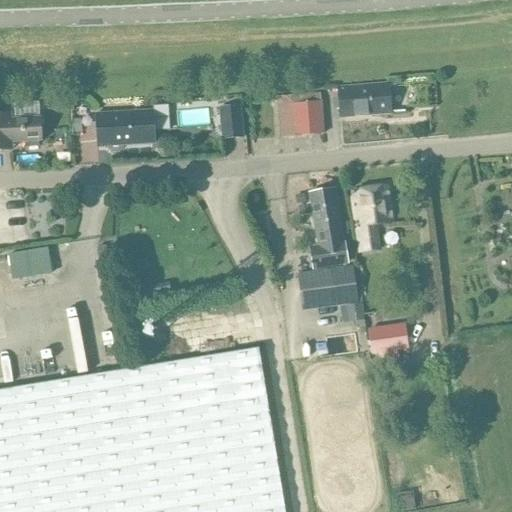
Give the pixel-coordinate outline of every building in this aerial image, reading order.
[(338,89),(340,118),(391,114),(389,85),(338,89)] [(281,135),(281,138),(294,137),(324,134),(320,95),(281,98),(281,104),(278,105),(278,112),(281,135)] [(219,108),(222,141),(243,139),(240,106),(219,108)] [(108,150),(111,152),(120,152),(123,149),(123,146),(153,145),(152,112),(97,115),(99,148),(107,147),(108,150)] [(9,115),(0,115),(0,151),(12,151),(11,143),(24,143),(25,148),(38,147),(38,142),(41,142),(39,117),(9,119),(9,115)] [(350,192),(360,252),(380,249),(376,224),(393,222),(387,186),(350,192)] [(309,248),(313,271),(348,265),(341,230),(334,190),(309,194),(317,234),(318,247),(309,248)] [(346,306),(348,322),(364,320),(357,268),(352,268),(352,267),(297,274),(303,312),(346,306)] [(378,354),(380,366),(399,363),(397,351),(408,349),(404,325),(368,331),(371,355),(378,354)] [(71,367),(80,366),(79,343),(70,344),(71,367)] [(284,511),(258,349),(0,391),(0,511),(284,511)]
